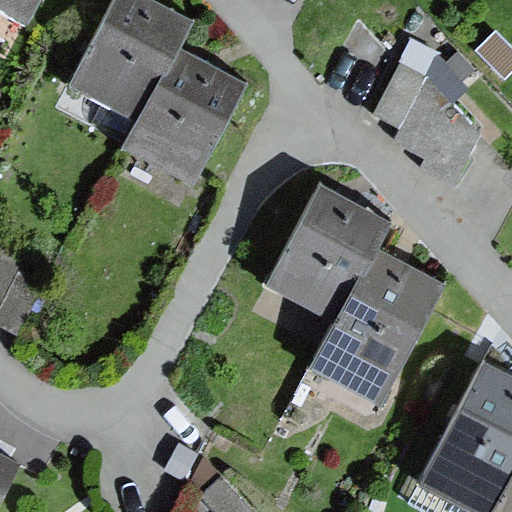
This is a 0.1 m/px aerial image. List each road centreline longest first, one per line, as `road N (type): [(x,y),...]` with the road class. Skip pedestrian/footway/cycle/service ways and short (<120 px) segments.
road 1 (residential): [(301,80),(140,383),(83,419),(12,393),(0,379)]
road 2 (residential): [(511,306),(301,80)]
